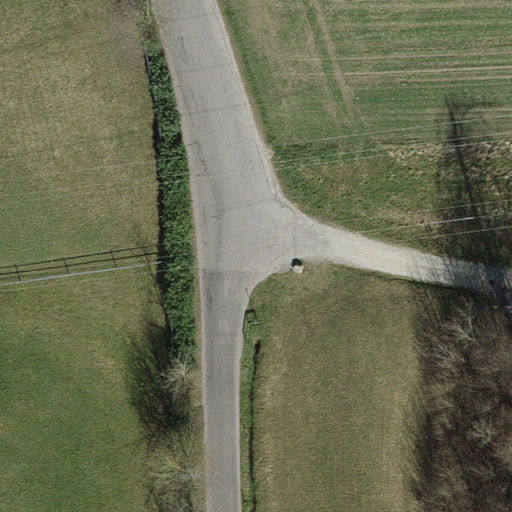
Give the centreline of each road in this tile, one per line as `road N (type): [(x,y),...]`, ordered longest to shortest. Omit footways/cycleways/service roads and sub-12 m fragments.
road 1 (residential): [(182,0),(230,231),(221,368),(225,511)]
road 2 (track): [(230,231),(511,280)]
